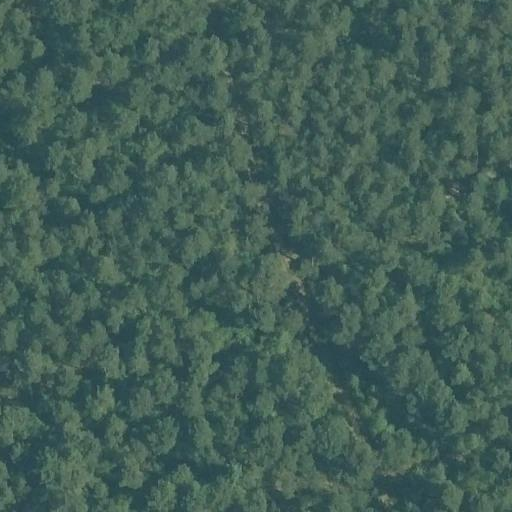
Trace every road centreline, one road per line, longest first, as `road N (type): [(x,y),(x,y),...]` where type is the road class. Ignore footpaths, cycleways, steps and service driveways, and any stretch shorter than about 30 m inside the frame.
road 1 (track): [(295,273),(108,359),(0,394)]
road 2 (track): [(210,0),(264,201),(295,273)]
road 3 (track): [(295,273),(402,511)]
